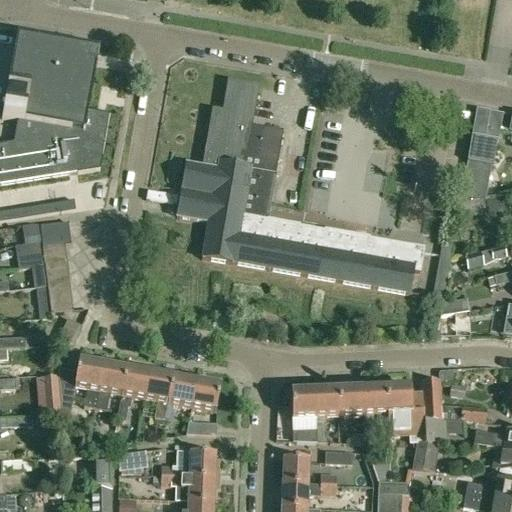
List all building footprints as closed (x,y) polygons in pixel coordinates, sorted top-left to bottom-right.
[(0,188),(100,172),(110,117),(88,113),(99,53),(31,41),(16,38),(5,102),(2,117),(2,121),(17,124),(13,145),(0,147),(0,188)] [(282,135),(252,129),(259,89),(229,84),(223,114),(212,112),(202,170),(186,167),(176,221),(208,226),(202,262),(233,267),(409,298),(413,273),(420,275),(424,250),(370,241),(370,239),(324,231),(324,233),(300,228),(300,227),(268,221),(276,176),(275,175),(282,135)] [(497,141),(472,136),(468,163),(475,164),(487,166),(492,167),(497,141)] [(475,164),(468,163),(462,190),(470,192),(475,164)] [(481,202),(487,166),(476,164),(468,205),(481,202)] [(468,205),(470,192),(462,190),(459,207),(468,205)] [(506,198),(461,207),(464,218),(488,213),(488,214),(508,210),(506,198)] [(74,203),(44,208),(45,218),(75,213),(74,203)] [(41,240),(69,236),(68,225),(40,228),(41,240)] [(35,227),(23,229),(25,248),(42,245),(41,240),(40,228),(35,227)] [(64,248),(70,247),(69,236),(41,240),(42,245),(42,250),(64,248)] [(43,258),(42,250),(42,245),(25,248),(16,249),(17,261),(43,258)] [(66,259),(64,248),(42,250),(43,258),(43,261),(66,259)] [(505,248),(460,260),(463,270),(468,269),(470,276),(486,271),(485,269),(496,266),(495,264),(508,261),(505,248)] [(44,268),(43,261),(43,258),(17,261),(19,271),(28,270),(44,268)] [(45,272),(67,269),(66,259),(43,261),(44,268),(45,272)] [(44,268),(28,270),(31,292),(47,291),(46,283),(45,272),(44,268)] [(46,283),(68,280),(67,269),(45,272),(46,283)] [(488,282),(491,292),(507,288),(505,278),(488,282)] [(48,294),(70,291),(68,280),(46,283),(47,291),(48,294)] [(50,316),(49,305),(48,294),(47,291),(31,292),(35,324),(51,324),(50,316)] [(49,305),(71,302),(70,291),(48,294),(49,305)] [(49,305),(50,316),(72,313),(71,302),(49,305)] [(435,338),(457,336),(456,318),(438,322),(435,338)] [(23,341),(0,342),(0,352),(24,351),(23,341)] [(98,395),(102,370),(78,366),(76,376),(74,391),(87,394),(84,411),(93,412),(98,395)] [(121,400),(125,374),(102,370),(98,395),(93,412),(106,415),(109,397),(121,400)] [(69,419),(74,391),(76,376),(56,372),(57,380),(61,416),(61,418),(69,419)] [(145,404),(149,378),(125,374),(121,400),(117,425),(125,426),(127,411),(131,412),(132,401),(145,404)] [(154,423),(165,425),(173,383),(149,378),(145,404),(157,406),(154,423)] [(57,380),(34,382),(38,418),(61,416),(57,380)] [(0,393),(20,392),(20,382),(0,383),(0,393)] [(191,412),(196,387),(173,383),(165,425),(172,426),(174,409),(191,412)] [(447,425),(484,427),(485,414),(441,411),(439,384),(421,385),(422,397),(421,397),(422,423),(424,423),(447,425)] [(196,387),(191,412),(215,416),(220,391),(196,387)] [(450,400),(465,402),(466,390),(451,388),(450,400)] [(422,423),(421,397),(410,397),(410,391),(385,392),(388,442),(388,439),(411,438),(411,447),(417,447),(425,446),(424,423),(422,423)] [(385,392),(362,394),(363,419),(376,419),(377,427),(387,427),(387,442),(388,442),(385,392)] [(339,420),(363,419),(362,394),(338,395),(339,420)] [(315,422),(339,420),(338,395),(314,396),(315,422)] [(291,423),(315,422),(314,396),(290,397),(291,423)] [(33,433),(32,420),(9,422),(9,434),(33,433)] [(425,446),(439,449),(448,450),(447,438),(447,425),(424,423),(425,446)] [(215,428),(189,427),(187,439),(215,440),(215,428)] [(327,447),(327,428),(316,429),(317,447),(327,447)] [(503,453),(511,454),(511,434),(506,433),(505,441),(493,439),(493,441),(475,438),(473,448),(497,452),(503,453)] [(317,447),(316,434),(292,435),(293,446),(317,447)] [(362,436),(346,436),(346,448),(363,447),(362,436)] [(109,457),(109,440),(90,440),(90,457),(109,457)] [(435,477),(439,449),(425,446),(417,447),(411,476),(435,477)] [(511,454),(503,453),(497,452),(493,471),(511,474),(511,454)] [(146,455),(120,458),(120,475),(148,472),(146,455)] [(161,480),(214,482),(215,457),(177,455),(176,471),(161,470),(161,480)] [(326,456),(326,469),(347,470),(348,456),(326,456)] [(282,487),(307,488),(308,463),(283,462),(282,487)] [(390,487),(389,464),(379,464),(370,469),(378,487),(390,487)] [(0,468),(0,477),(23,476),(23,465),(7,466),(0,466),(0,468)] [(92,492),(114,491),(115,469),(93,468),(92,492)] [(319,489),(335,489),(336,479),(320,479),(319,489)] [(213,507),(214,482),(161,480),(160,490),(176,491),(176,505),(188,506),(213,507)] [(467,499),(511,507),(511,486),(497,484),(496,492),(469,487),(467,499)] [(282,487),(281,511),(289,511),(306,511),(307,500),(319,500),(319,499),(319,489),(307,488),(282,487)] [(408,488),(390,487),(378,487),(378,499),(404,500),(407,500),(408,488)] [(335,499),(335,489),(319,489),(319,499),(335,499)] [(339,502),(353,502),(353,491),(339,490),(339,502)] [(112,511),(114,491),(92,492),(90,492),(89,511),(112,511)] [(87,505),(86,493),(62,494),(63,506),(87,505)] [(0,511),(16,511),(16,497),(0,498),(0,511)] [(31,500),(27,497),(23,498),(20,501),(20,506),(24,509),(28,508),(31,505),(31,500)] [(378,499),(377,511),(403,511),(404,500),(378,499)] [(511,511),(511,507),(467,499),(464,511),(511,511)] [(135,511),(135,509),(136,504),(128,504),(120,503),(119,511),(135,511)]
